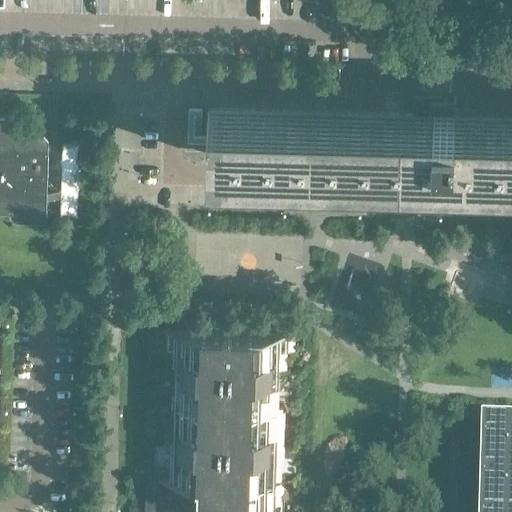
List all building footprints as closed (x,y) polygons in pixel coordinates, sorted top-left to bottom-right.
[(511,167),(511,112),(456,111),(456,106),(417,105),(417,110),(208,104),(207,158),(511,167)] [(0,211),(11,212),(11,215),(16,220),(42,221),(47,216),(49,139),(44,134),(15,133),(15,121),(11,116),(0,115),(0,211)] [(63,142),(62,214),(77,215),(79,142),(63,142)] [(156,248),(156,253),(156,271),(170,272),(171,249),(156,248)] [(145,511),(283,511),(284,498),(274,498),(278,350),(288,350),(288,331),(167,328),(166,346),(176,347),(173,477),(146,477),(145,511)] [(511,511),(511,426),(495,427),(495,422),(480,421),(478,511),(511,511)]
